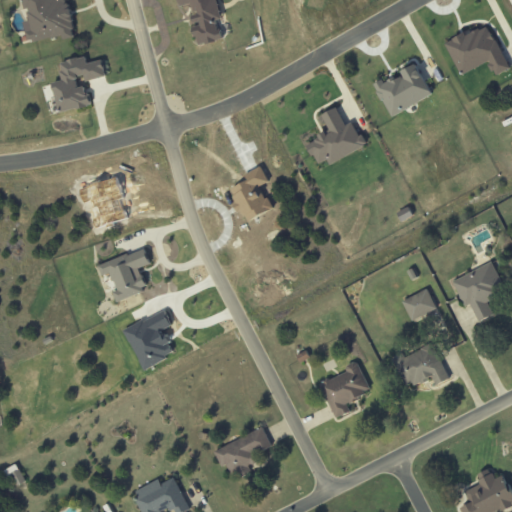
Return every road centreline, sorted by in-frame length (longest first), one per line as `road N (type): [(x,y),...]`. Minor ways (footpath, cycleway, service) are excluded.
road 1 (residential): [(330,490),(190,220),(132,0)]
road 2 (residential): [(0,161),(91,145),(242,101),(419,0)]
road 3 (residential): [(289,511),(511,396)]
